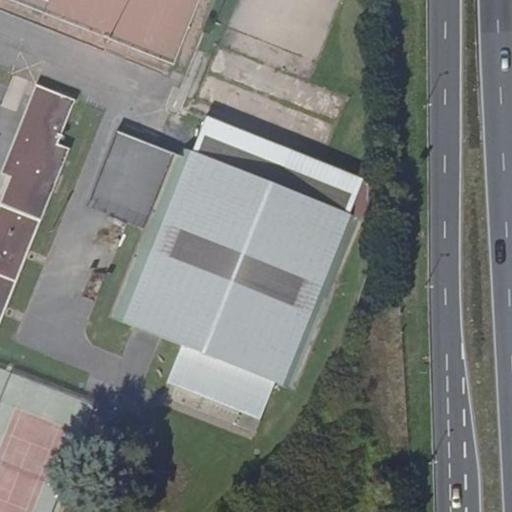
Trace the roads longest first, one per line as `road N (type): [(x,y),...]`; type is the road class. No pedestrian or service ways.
road 1 (trunk): [(447,0),(459,511)]
road 2 (trunk): [(511,328),(496,0)]
